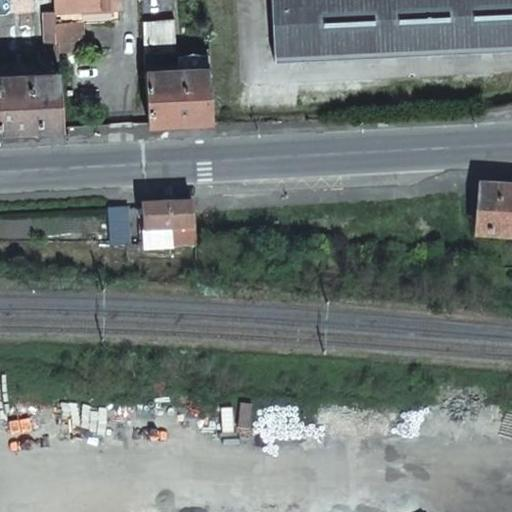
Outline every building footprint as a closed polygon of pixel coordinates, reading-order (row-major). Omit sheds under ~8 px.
[(55,22),(53,0),(40,0),(41,29),(47,29),(55,29),(55,22)] [(53,0),(55,22),(80,21),(78,5),(120,2),(120,0),(53,0)] [(511,0),(269,0),(272,58),(511,48),(511,0)] [(175,51),(174,38),(165,39),(165,42),(143,44),(148,123),(212,120),(209,65),(152,70),(151,53),(175,51)] [(0,128),(62,126),(59,73),(0,74),(0,128)] [(179,242),(196,243),(193,216),(192,201),(142,204),(144,221),(138,222),(139,230),(178,228),(179,242)] [(110,239),(126,240),(124,205),(108,206),(110,239)]
